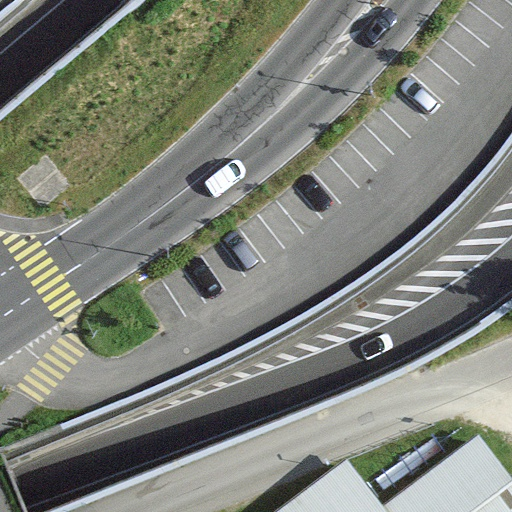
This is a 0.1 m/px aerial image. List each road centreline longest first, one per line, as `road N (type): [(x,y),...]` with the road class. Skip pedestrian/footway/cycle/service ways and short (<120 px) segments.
road 1 (motorway): [(0,350),(511,33)]
road 2 (motorway): [(0,492),(347,363),(415,331),(511,263)]
road 3 (motorway): [(363,0),(0,231)]
road 4 (primary): [(0,317),(226,155)]
road 5 (primary): [(226,155),(349,68),(414,0)]
road 6 (primary): [(341,0),(226,155)]
road 7 (motorway): [(92,0),(0,80)]
